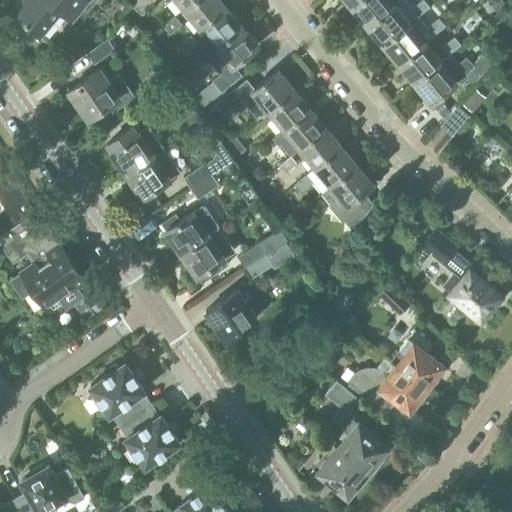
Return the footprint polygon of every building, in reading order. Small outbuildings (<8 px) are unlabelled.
[(21,0),(12,11),(38,34),(59,10),(67,16),(80,0),(21,0)] [(137,0),(132,6),(142,14),(153,0),(137,0)] [(176,0),(184,8),(194,0),(176,0)] [(225,5),(220,0),(194,0),(184,8),(199,27),(225,5)] [(393,3),(390,0),(357,0),(351,5),(367,24),(393,3)] [(383,43),(418,15),(429,6),(424,0),(420,0),(412,7),(406,0),(397,0),(393,4),(393,3),(367,24),(383,43)] [(494,0),(502,9),(508,5),(503,0),(494,0)] [(225,5),(199,27),(215,46),(241,24),(225,5)] [(168,34),(181,23),(175,15),(162,26),(168,34)] [(383,43),(398,62),(444,24),(439,17),(427,26),(418,15),(383,43)] [(511,19),(498,30),(507,41),(511,36),(511,19)] [(220,74),(205,87),(195,96),(203,106),(210,98),(211,99),(242,74),(233,64),(257,44),(241,24),(215,46),(204,55),(220,74)] [(445,24),(398,62),(414,81),(440,60),(425,42),(445,25),(445,24)] [(186,52),(197,42),(190,34),(179,44),(186,52)] [(443,45),(449,53),(460,43),(454,36),(443,45)] [(107,38),(86,54),(94,65),(115,49),(107,38)] [(465,72),(475,80),(490,60),(480,53),(473,62),(465,72)] [(437,94),(456,79),(465,72),(473,62),(465,55),(448,70),(440,60),(414,81),(446,119),(452,112),(437,94)] [(119,72),(107,79),(99,67),(66,90),(76,104),(81,101),(90,115),(107,104),(112,111),(135,96),(119,72)] [(293,87),(277,67),(244,94),(245,95),(241,99),(257,117),(268,108),(293,87)] [(244,94),(237,85),(215,104),(223,114),(241,99),(245,95),(244,94)] [(309,106),(293,87),(268,108),(284,127),(309,106)] [(472,111),(485,95),(476,87),(463,103),(472,111)] [(136,108),(143,119),(165,104),(157,93),(136,108)] [(439,126),(451,137),(469,116),(457,105),(452,112),(446,119),(439,126)] [(309,106),(284,127),(273,138),(278,144),(280,143),(290,154),(299,146),(325,125),(309,106)] [(113,137),(105,143),(109,149),(111,151),(109,152),(124,173),(152,153),(153,155),(163,148),(155,136),(146,124),(137,130),(132,124),(113,137)] [(325,125),(299,146),(315,166),(341,145),(325,125)] [(237,155),(245,149),(236,136),(228,142),(237,155)] [(341,145),(315,166),(294,183),(301,191),(322,173),(331,185),(356,164),(341,145)] [(152,153),(124,173),(139,195),(141,194),(142,196),(150,191),(152,189),(162,182),(169,177),(179,170),(164,147),(163,148),(153,155),(152,153)] [(290,155),(279,165),(286,173),(297,162),(290,155)] [(0,157),(0,198),(15,221),(34,208),(26,196),(0,157)] [(190,186),(211,172),(204,161),(183,176),(190,186)] [(256,183),(267,175),(259,164),(248,172),(256,183)] [(356,164),(331,185),(321,192),(330,203),(330,206),(341,220),(345,221),(354,232),(373,203),(363,191),(372,183),(356,164)] [(218,182),(211,172),(190,186),(197,196),(218,182)] [(173,213),(160,222),(164,228),(163,229),(178,252),(217,226),(217,225),(203,205),(202,203),(191,211),(190,211),(179,218),(175,212),(173,213)] [(27,215),(0,233),(0,240),(13,260),(26,251),(34,262),(21,271),(11,278),(23,295),(33,288),(44,304),(51,314),(55,311),(53,309),(54,308),(61,303),(65,308),(65,309),(74,303),(83,297),(84,296),(77,285),(79,284),(85,280),(60,244),(49,227),(43,219),(34,226),(27,215)] [(217,226),(178,252),(196,278),(198,277),(201,281),(228,263),(224,257),(234,251),(225,237),(217,226)] [(454,272),(444,284),(481,316),(500,294),(470,267),(472,264),(455,250),(458,246),(437,227),(422,245),(454,272)] [(243,264),(264,249),(277,240),(272,233),(270,230),(236,253),(243,264)] [(272,260),(264,249),(243,264),(250,274),(272,260)] [(378,293),(400,313),(410,302),(389,282),(378,293)] [(255,315),(246,301),(252,297),(247,290),(241,294),(236,286),(203,309),(212,323),(215,321),(226,335),(255,315)] [(324,292),(319,303),(336,312),(341,300),(324,292)] [(414,327),(391,361),(426,387),(443,363),(425,349),(431,341),(419,332),(420,331),(414,327)] [(255,362),(276,349),(270,339),(249,352),(250,354),(255,362)] [(0,364),(4,371),(14,364),(5,352),(0,355),(0,364)] [(426,387),(391,361),(383,356),(376,367),(375,366),(366,366),(359,368),(352,373),(347,380),(348,382),(345,387),(359,398),(363,393),(387,411),(396,398),(410,409),(426,387)] [(299,366),(303,372),(310,371),(313,365),(309,359),(302,360),(299,366)] [(113,427),(151,401),(142,389),(144,388),(136,378),(141,375),(136,368),(132,371),(124,360),(119,364),(115,364),(109,367),(109,371),(90,384),(93,388),(91,395),(90,396),(98,408),(99,407),(106,408),(109,412),(114,409),(122,420),(112,427),(113,427)] [(334,441),(370,471),(381,459),(378,457),(389,444),(378,435),(379,433),(372,427),(369,431),(353,418),(354,417),(348,412),(359,398),(345,387),(336,379),(324,394),(340,407),(330,419),(343,430),(334,441)] [(159,413),(151,401),(113,427),(113,428),(122,421),(130,433),(125,436),(128,440),(127,447),(126,448),(134,459),(135,459),(142,460),(145,464),(163,451),(168,452),(173,448),(174,444),(179,440),(172,430),(176,427),(171,420),(167,423),(160,412),(159,413)] [(370,471),(334,441),(314,466),(348,494),(359,482),(361,483),(370,471)] [(66,447),(57,452),(62,461),(71,456),(66,447)] [(298,453),(290,464),(298,470),(307,459),(298,453)] [(26,490),(14,498),(22,511),(45,511),(67,500),(75,502),(84,496),(67,467),(54,474),(48,464),(45,466),(43,462),(30,469),(32,473),(20,480),(26,490)] [(152,465),(142,471),(148,480),(159,475),(152,465)] [(187,481),(201,472),(198,467),(184,477),(187,481)] [(170,511),(228,511),(220,498),(220,494),(217,489),(213,488),(209,483),(198,490),(195,485),(188,490),(191,495),(181,502),(182,503),(170,511)] [(22,511),(14,498),(1,505),(0,502),(0,511),(22,511)]
